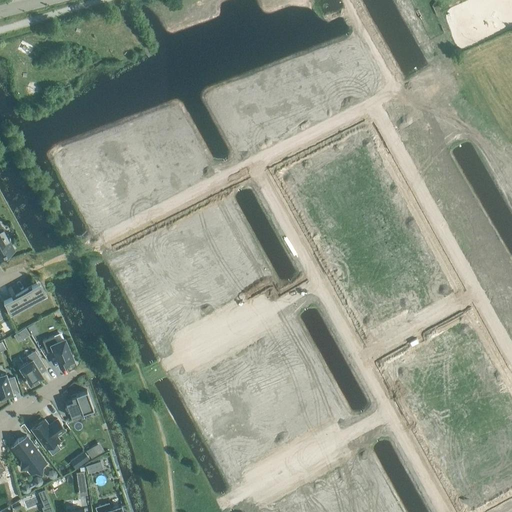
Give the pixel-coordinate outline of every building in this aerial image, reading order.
[(350,141),(346,143),(353,155),(372,144),(366,132),(358,137),(357,135),(349,139),(350,141)] [(317,154),(305,161),(316,180),(328,174),(317,154)] [(379,157),(360,167),(366,179),(385,169),(379,157)] [(291,169),(279,176),(289,195),(301,188),(291,169)] [(395,183),(376,193),(382,203),(401,193),(396,183),(395,184),(395,183)] [(401,193),(382,203),(388,214),(406,204),(401,194),(401,193)] [(415,218),(396,228),(402,239),(421,229),(415,218)] [(329,222),(311,233),(311,234),(316,244),(335,233),(329,222)] [(0,224),(0,253),(3,252),(4,254),(13,249),(0,224)] [(421,229),(402,239),(408,249),(426,239),(421,229)] [(335,233),(316,244),(317,244),(322,254),(341,243),(335,233),(339,231),(335,233)] [(433,255),(415,264),(421,275),(439,265),(433,255)] [(349,258),(331,268),(337,278),(355,269),(349,258)] [(439,265),(421,275),(426,284),(444,275),(439,266),(439,265)] [(258,266),(248,272),(257,289),(267,283),(258,266)] [(355,269),(337,278),(342,288),(360,278),(355,269)] [(248,272),(238,277),(247,294),(257,289),(248,272)] [(444,275),(426,284),(432,294),(450,284),(449,283),(449,284),(444,275)] [(238,277),(228,283),(237,300),(247,294),(238,277)] [(360,278),(342,288),(348,297),(365,288),(360,278)] [(10,314),(42,296),(47,294),(40,281),(35,283),(3,301),(10,314)] [(228,283),(218,288),(227,305),(237,300),(228,283)] [(450,284),(432,294),(437,304),(454,294),(454,293),(450,284)] [(218,288),(207,294),(217,311),(227,305),(218,288)] [(365,288),(348,297),(353,307),(370,297),(365,288)] [(203,297),(192,302),(202,319),(212,314),(203,297)] [(370,297),(353,307),(358,316),(375,307),(370,297)] [(192,302),(182,308),(192,325),(202,319),(192,302)] [(358,316),(357,317),(363,326),(363,325),(364,327),(381,317),(375,307),(358,316)] [(182,308),(172,313),(182,330),(192,325),(182,308)] [(464,312),(447,321),(452,331),(470,321),(465,313),(464,312)] [(172,313),(162,319),(172,336),(182,330),(172,313)] [(162,319),(152,325),(161,342),(172,336),(162,319)] [(470,321),(452,331),(457,341),(475,331),(470,322),(470,321)] [(33,323),(27,327),(33,336),(39,332),(33,323)] [(290,325),(273,334),(279,344),(296,335),(290,325)] [(26,327),(20,331),(24,337),(30,334),(26,327)] [(475,331),(457,341),(463,350),(480,341),(475,331)] [(53,349),(60,366),(68,363),(68,362),(73,360),(64,338),(56,342),(54,335),(42,340),(47,351),(53,349)] [(296,335),(279,344),(284,354),(301,345),(296,335)] [(480,341),(463,350),(468,361),(486,351),(480,341)] [(259,342),(248,348),(257,365),(268,359),(259,342)] [(301,345),(284,354),(290,364),(307,355),(301,345)] [(248,348),(238,353),(248,370),(257,365),(248,348)] [(41,372),(46,369),(35,351),(26,356),(29,361),(20,367),(25,375),(24,376),(25,378),(26,377),(29,382),(31,385),(40,380),(39,378),(43,375),(41,372)] [(238,353),(228,359),(229,361),(237,376),(248,370),(238,353)] [(307,355),(290,364),(296,375),(313,365),(307,355)] [(229,361),(217,367),(228,388),(240,381),(237,376),(229,361)] [(406,361),(388,371),(389,372),(388,372),(393,382),(394,381),(411,372),(406,361)] [(496,365),(477,375),(483,386),(501,375),(496,365)] [(411,372),(394,381),(399,391),(416,381),(412,372),(415,370),(411,372)] [(316,372),(299,382),(305,392),(322,383),(316,372)] [(11,388),(17,386),(14,377),(7,379),(6,373),(0,374),(0,396),(12,393),(11,388)] [(201,374),(184,383),(190,393),(207,384),(201,374)] [(501,375),(483,386),(488,396),(507,386),(501,375)] [(416,381),(399,391),(404,400),(422,391),(416,381)] [(322,383),(305,392),(311,402),(328,393),(322,383)] [(207,384),(190,393),(195,403),(212,394),(207,384)] [(73,420),(80,418),(78,414),(94,408),(87,390),(75,394),(76,395),(71,396),(72,400),(66,402),(73,420)] [(422,391),(404,400),(409,410),(427,400),(422,391)] [(328,393),(311,402),(316,412),(333,403),(328,393)] [(212,394),(195,403),(201,413),(218,404),(212,394)] [(427,400),(409,410),(415,419),(432,410),(427,400)] [(511,402),(496,411),(502,422),(511,416),(511,402)] [(333,403),(316,412),(322,422),(339,413),(333,403)] [(218,404),(201,413),(206,424),(223,414),(218,404)] [(432,410),(415,419),(420,430),(438,420),(432,410)] [(298,413),(287,419),(297,436),(307,430),(298,413)] [(511,416),(502,422),(507,432),(511,429),(511,416)] [(52,424),(49,426),(44,419),(32,429),(46,448),(59,438),(56,435),(65,429),(57,419),(52,423),(52,424)] [(287,419),(277,425),(287,442),(297,436),(287,419)] [(227,421),(210,431),(216,441),(233,432),(227,421)] [(277,425),(267,430),(275,446),(276,447),(287,442),(277,425)] [(267,430),(255,437),(264,452),(275,446),(267,430)] [(233,432),(216,441),(221,451),(238,442),(233,432)] [(28,468),(32,465),(35,470),(41,471),(42,465),(40,462),(44,459),(27,435),(24,437),(18,439),(14,445),(21,454),(19,456),(21,460),(20,467),(28,468)] [(446,435),(427,445),(433,455),(432,455),(432,456),(452,445),(446,435)] [(238,442),(221,451),(227,461),(244,452),(238,442)] [(452,445),(432,456),(438,465),(439,466),(458,456),(452,445)] [(84,451),(77,456),(82,464),(89,458),(84,451)] [(244,452),(227,461),(233,471),(250,462),(244,452)] [(362,455),(351,460),(360,477),(371,472),(362,455)] [(351,460),(341,466),(350,483),(360,477),(351,460)] [(511,464),(503,469),(511,485),(511,464)] [(341,466),(331,471),(341,488),(350,483),(341,466)] [(511,485),(503,469),(494,474),(503,492),(511,487),(511,485)] [(84,471),(77,472),(78,486),(86,485),(84,471)] [(331,471),(321,477),(331,494),(341,488),(331,471)] [(483,476),(482,476),(484,480),(494,497),(503,492),(494,474),(492,471),(491,471),(493,475),(485,480),(483,476)] [(321,477),(311,482),(320,499),(331,494),(321,477)] [(484,480),(475,485),(484,502),(494,497),(484,480)] [(306,485),(296,491),(305,508),(316,502),(306,485)] [(475,485),(465,490),(476,509),(475,507),(484,502),(475,485)] [(44,489),(38,491),(40,497),(47,495),(44,489)] [(465,490),(456,496),(464,511),(469,511),(476,509),(465,490)] [(296,491),(286,496),(294,511),(297,511),(305,508),(296,491)] [(294,511),(286,496),(276,502),(281,511),(294,511)] [(123,511),(121,505),(110,508),(108,502),(96,507),(97,511),(123,511)] [(281,511),(276,502),(266,507),(268,511),(281,511)] [(53,511),(50,503),(42,506),(44,511),(53,511)]
